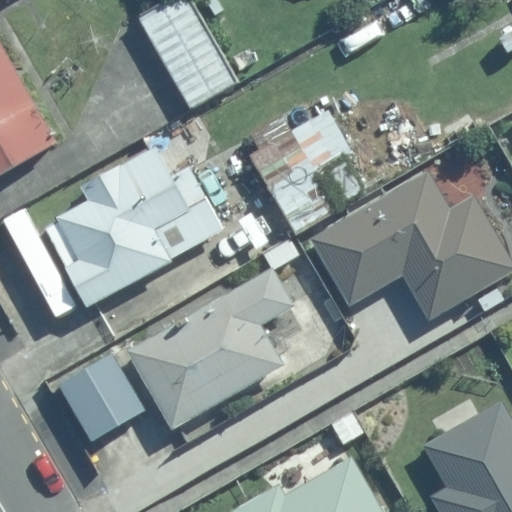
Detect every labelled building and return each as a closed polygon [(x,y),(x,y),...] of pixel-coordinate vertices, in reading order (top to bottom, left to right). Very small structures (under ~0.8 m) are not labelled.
[(226,74),(183,0),(177,0),(148,17),(191,95),(226,74)] [(0,87),(28,71),(0,22),(0,87)] [(28,71),(0,87),(0,175),(66,136),(28,71)] [(376,191),(345,138),(329,110),(308,123),(296,103),(253,128),(263,144),(248,153),(250,158),(297,237),(376,191)] [(46,223),(92,312),(180,266),(177,260),(223,236),(187,168),(176,174),(164,151),(89,190),(93,199),(46,223)] [(451,213),(425,170),(305,241),(350,318),(406,284),(432,328),(475,303),(482,315),(505,301),(496,286),(511,276),(511,256),(477,198),(451,213)] [(261,332),(298,310),(275,271),(130,360),(177,436),(284,370),(261,332)] [(114,352),(58,384),(92,443),(147,411),(114,352)] [(496,407),(423,448),(447,492),(431,501),(436,511),(511,511),(511,416),(503,403),(496,407)] [(379,511),(353,462),(346,466),(330,435),(256,474),(268,497),(238,511),(379,511)]
